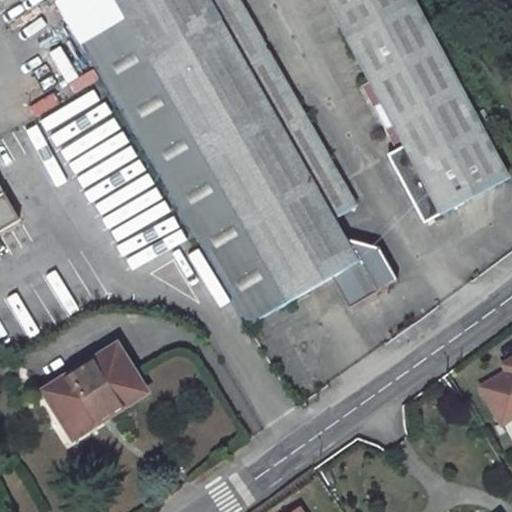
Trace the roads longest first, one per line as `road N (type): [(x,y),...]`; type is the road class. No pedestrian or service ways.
road 1 (unknown): [(0,74),(117,263),(171,277),(201,301),(303,443)]
road 2 (residential): [(207,511),(511,292)]
